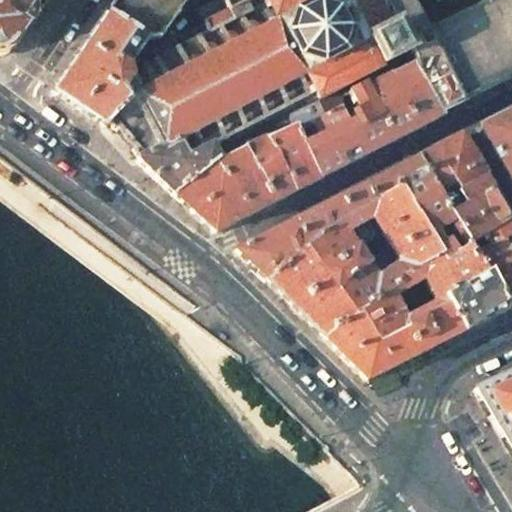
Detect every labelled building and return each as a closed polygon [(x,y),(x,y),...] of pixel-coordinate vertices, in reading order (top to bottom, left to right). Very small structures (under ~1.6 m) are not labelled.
[(0,0),(0,47),(12,45),(42,0),(0,0)] [(238,136),(283,111),(313,94),(317,101),(336,92),(414,52),(386,0),(264,0),(265,1),(154,58),(134,68),(128,78),(137,91),(108,125),(104,129),(101,129),(100,131),(101,133),(129,163),(131,165),(133,165),(135,166),(137,165),(135,162),(224,115),(238,136)] [(115,0),(106,14),(143,39),(144,40),(159,39),(186,0),(115,0)] [(191,28),(150,50),(154,58),(265,1),(264,0),(251,0),(227,13),(202,26),(193,31),(191,28)] [(220,0),(227,13),(251,0),(220,0)] [(511,0),(386,0),(420,63),(414,66),(438,114),(511,78),(511,0)] [(143,39),(106,14),(54,89),(51,93),(51,95),(78,113),(101,129),(104,129),(108,125),(137,91),(128,78),(126,69),(143,39)] [(414,52),(336,92),(340,98),(346,94),(363,86),(366,91),(414,66),(420,63),(414,52)] [(363,86),(346,94),(360,119),(345,126),(362,158),(440,118),(438,114),(414,66),(366,91),(363,86)] [(313,94),(283,111),(294,132),(336,111),(340,98),(336,92),(317,101),(313,94)] [(241,150),(218,165),(216,164),(172,197),(211,232),(213,234),(275,203),(319,180),(294,132),(283,111),(238,136),(241,150)] [(336,111),(294,132),(319,180),(362,158),(345,126),(336,111)] [(511,111),(478,128),(511,186),(511,111)] [(224,115),(135,162),(172,197),(216,164),(217,163),(211,150),(238,136),(224,115)] [(459,137),(415,160),(437,194),(443,204),(448,201),(451,199),(446,188),(450,186),(456,196),(483,179),(470,157),(459,137)] [(415,160),(389,174),(398,189),(438,257),(442,263),(457,254),(447,241),(442,244),(435,233),(446,226),(445,229),(450,236),(455,237),(464,250),(466,248),(467,247),(443,204),(437,194),(415,160)] [(315,211),(233,252),(265,282),(311,238),(398,189),(389,174),(364,187),(315,211)] [(443,204),(467,247),(509,222),(483,179),(456,196),(463,206),(454,211),(448,201),(443,204)] [(398,286),(395,279),(438,257),(398,189),(311,238),(265,282),(322,339),(363,308),(398,286)] [(487,276),(508,310),(511,307),(511,227),(509,222),(467,247),(466,248),(485,277),(487,276)] [(442,263),(438,257),(395,279),(398,286),(363,308),(322,339),(365,382),(463,332),(445,302),(485,277),(466,248),(464,250),(457,254),(442,263)] [(485,277),(445,302),(463,332),(508,310),(487,276),(485,277)] [(511,373),(472,392),(511,458),(511,373)]
